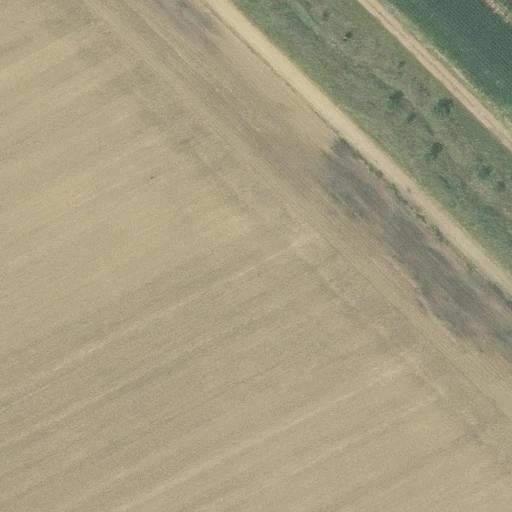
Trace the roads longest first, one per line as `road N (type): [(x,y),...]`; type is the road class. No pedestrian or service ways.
road 1 (track): [(211,0),(511,294)]
road 2 (track): [(358,0),(511,150)]
